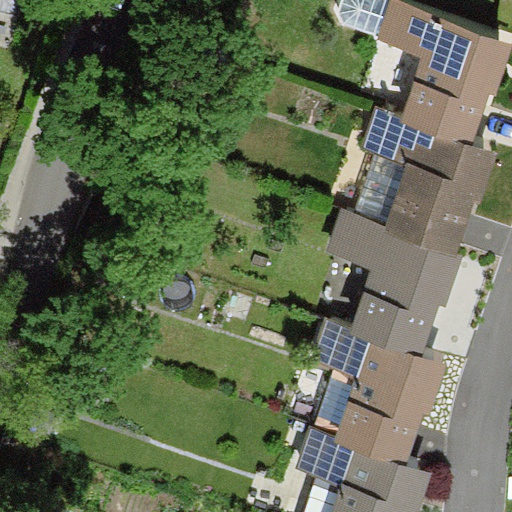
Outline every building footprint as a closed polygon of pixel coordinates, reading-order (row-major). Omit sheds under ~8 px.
[(409,113),(467,133),(500,31),(411,0),(342,0),(339,10),(345,23),(430,51),(409,113)] [(360,211),(450,241),(484,138),(467,133),(409,113),(383,105),(369,145),(381,150),(360,211)] [(360,325),(416,344),(450,241),(360,211),(347,207),(334,247),(381,263),(360,325)] [(315,425),(401,453),(435,350),(416,344),(360,325),(331,316),(318,356),(336,362),(315,425)] [(338,511),(400,511),(418,459),(401,453),(315,425),(302,465),(349,480),(338,511)]
